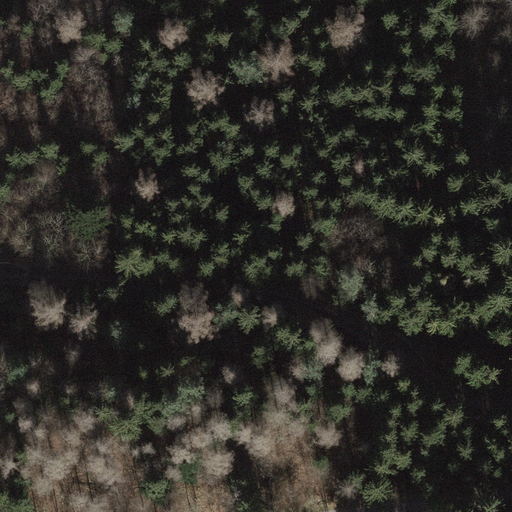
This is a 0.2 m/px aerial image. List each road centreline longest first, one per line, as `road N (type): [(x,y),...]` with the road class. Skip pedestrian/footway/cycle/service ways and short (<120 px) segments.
road 1 (track): [(511,408),(472,401),(359,329),(257,294),(178,283),(0,278)]
road 2 (track): [(511,492),(368,511)]
